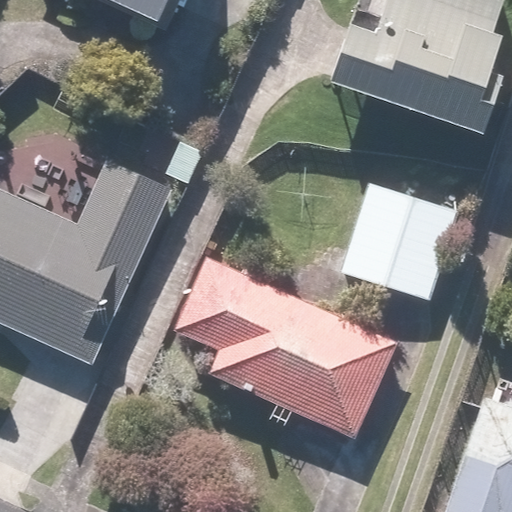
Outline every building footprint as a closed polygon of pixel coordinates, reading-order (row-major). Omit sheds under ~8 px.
[(74,0),(154,42),(175,0),(74,0)] [(495,2),(488,0),(368,0),(353,52),(332,46),(317,93),(472,142),(490,84),(479,81),(491,43),(483,40),(495,2)] [(66,229),(0,198),(0,329),(82,368),(160,197),(95,167),(66,229)] [(444,215),(359,192),(336,279),(421,302),(444,215)] [(193,263),(161,336),(212,359),(203,379),(343,441),(384,347),(193,263)] [(511,511),(511,414),(474,400),(433,511),(511,511)]
